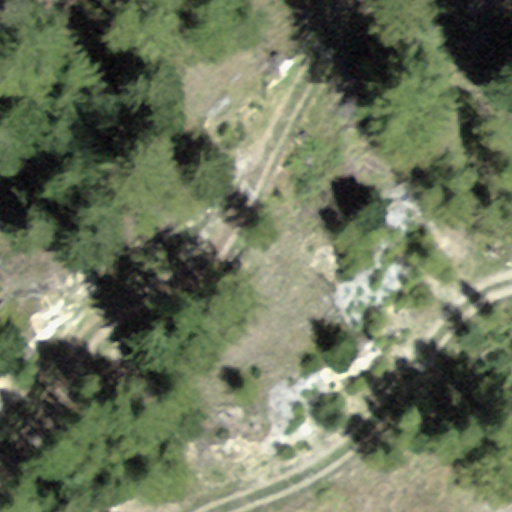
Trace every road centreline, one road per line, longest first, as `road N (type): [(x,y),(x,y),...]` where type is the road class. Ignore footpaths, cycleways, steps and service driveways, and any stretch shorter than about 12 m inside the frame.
road 1 (track): [(0,461),(212,254),(359,0)]
road 2 (track): [(511,280),(464,303),(372,431),(301,482),(221,511)]
